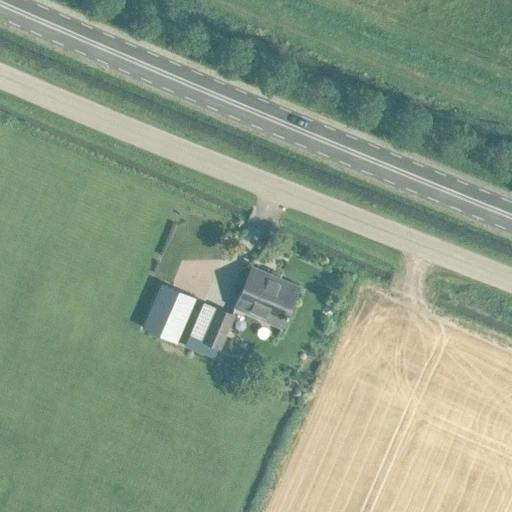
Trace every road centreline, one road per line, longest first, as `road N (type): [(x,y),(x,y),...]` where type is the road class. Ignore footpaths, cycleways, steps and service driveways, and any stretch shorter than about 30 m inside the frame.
road 1 (primary): [(511,219),(0,6)]
road 2 (unclassified): [(511,277),(0,74)]
